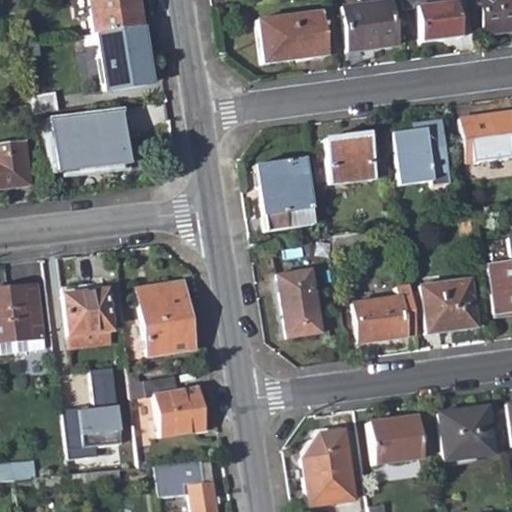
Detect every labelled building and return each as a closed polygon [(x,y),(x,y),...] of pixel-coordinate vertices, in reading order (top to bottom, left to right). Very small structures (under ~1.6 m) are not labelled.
[(0,0),(0,7),(1,18),(17,16),(14,0),(0,0)] [(84,0),(68,0),(72,20),(87,18),(84,0)] [(84,0),(87,18),(89,35),(138,28),(133,0),(84,0)] [(337,9),(344,54),(392,48),(385,0),(356,0),(358,5),(337,9)] [(511,0),(477,0),(482,35),(511,31),(511,0)] [(417,44),(440,41),(440,35),(456,33),(452,2),(412,7),(417,44)] [(252,23),(258,66),(323,57),(317,13),(252,23)] [(146,84),(138,28),(89,35),(83,37),(84,46),(94,46),(96,57),(93,58),(97,85),(101,85),(102,91),(146,84)] [(440,35),(440,41),(457,39),(456,33),(440,35)] [(39,81),(24,84),(27,104),(28,116),(54,112),(50,94),(41,95),(39,81)] [(0,110),(2,125),(29,121),(28,116),(27,104),(0,107),(0,110)] [(456,121),(463,164),(511,157),(505,114),(456,121)] [(46,125),(52,175),(124,167),(117,115),(46,125)] [(408,133),(388,136),(394,185),(426,182),(427,187),(445,185),(437,123),(407,127),(408,133)] [(318,142),(325,188),(370,183),(364,135),(318,142)] [(0,189),(26,186),(20,141),(0,144),(0,189)] [(249,168),(259,233),(309,226),(298,161),(249,168)] [(351,250),(350,236),(327,239),(329,253),(351,250)] [(511,238),(501,240),(505,265),(511,264),(511,238)] [(501,240),(485,243),(488,268),(505,265),(501,240)] [(482,268),(489,316),(511,312),(511,264),(505,265),(488,268),(482,268)] [(271,277),(281,339),(315,334),(305,272),(271,277)] [(64,338),(66,337),(107,331),(101,282),(58,288),(64,338)] [(416,289),(421,335),(470,328),(464,282),(416,289)] [(151,286),(154,298),(178,295),(176,283),(151,286)] [(0,290),(0,345),(39,340),(32,286),(0,290)] [(187,351),(178,295),(154,298),(151,286),(133,289),(144,358),(187,351)] [(399,336),(411,334),(405,289),(394,291),(395,300),(346,307),(351,344),(400,338),(399,336)] [(66,337),(68,348),(109,343),(107,331),(66,337)] [(0,345),(0,356),(40,352),(39,340),(0,345)] [(86,371),(87,377),(110,374),(109,368),(86,371)] [(125,375),(128,401),(139,400),(136,383),(135,373),(125,375)] [(93,447),(118,444),(110,374),(87,377),(91,410),(76,411),(75,408),(59,410),(65,460),(94,456),(93,447)] [(149,398),(156,439),(200,432),(194,388),(173,392),(170,378),(140,383),(143,399),(149,398)] [(511,404),(501,406),(506,448),(511,446),(511,404)] [(431,416),(438,462),(487,455),(481,409),(431,416)] [(363,425),(368,465),(417,459),(411,418),(363,425)] [(295,461),(303,508),(346,501),(342,467),(349,466),(345,441),(339,441),(337,432),(312,437),(295,461)] [(212,511),(206,461),(196,462),(150,468),(154,499),(184,496),(186,511),(212,511)] [(30,462),(0,465),(0,481),(11,480),(19,480),(46,477),(44,464),(31,466),(30,462)] [(116,481),(115,470),(81,474),(83,485),(116,481)] [(38,489),(83,485),(81,474),(66,475),(46,477),(19,480),(21,499),(38,497),(38,489)]
